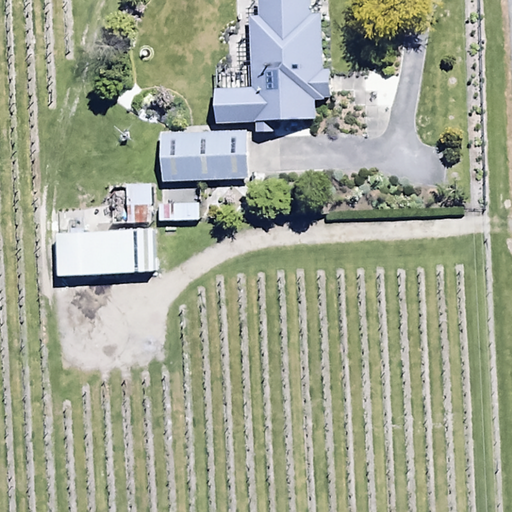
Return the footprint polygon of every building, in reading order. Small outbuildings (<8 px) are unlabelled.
[(320,71),(318,17),(308,16),(307,0),(255,0),(256,19),(246,19),(249,88),(210,90),(212,126),(252,125),(252,135),(272,135),(272,123),(312,121),(311,101),(327,101),(326,71),(320,71)] [(184,134),(158,134),(157,183),(245,183),(245,134),(204,134),(204,128),(184,128),(184,134)] [(106,226),(149,225),(148,185),(124,185),(124,195),(116,195),(117,204),(106,205),(106,226)] [(197,222),(196,205),(156,206),(157,224),(197,222)] [(55,235),(55,279),(60,279),(60,282),(77,282),(77,277),(154,276),(153,234),(55,235)]
